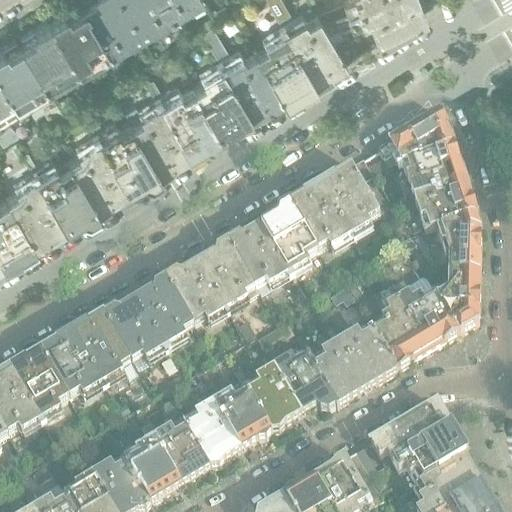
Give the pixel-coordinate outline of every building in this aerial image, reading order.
[(138,33),(117,0),(83,0),(81,2),(83,6),(78,9),(75,5),(47,21),(76,70),(138,33)] [(194,0),(117,0),(138,33),(168,15),(194,0)] [(421,13),(415,0),(347,0),(340,3),(342,6),(315,17),(344,65),(356,57),(348,36),(341,39),(338,31),(366,21),(376,46),(418,21),(421,13)] [(228,16),(223,7),(215,12),(220,21),(228,16)] [(344,65),(315,17),(304,23),(301,18),(262,41),(265,46),(254,53),(281,100),(281,101),(344,65)] [(182,30),(176,20),(172,22),(178,33),(182,30)] [(76,70),(47,21),(19,38),(21,42),(19,44),(16,45),(14,41),(0,49),(0,81),(9,98),(14,106),(45,88),(76,70)] [(178,33),(172,22),(168,25),(174,35),(178,33)] [(281,100),(254,53),(252,54),(252,53),(243,58),(240,54),(201,78),(203,82),(191,89),(219,137),(230,130),(230,129),(231,125),(265,104),(270,106),(270,107),(281,100)] [(121,66),(114,55),(110,58),(116,69),(121,66)] [(0,103),(9,98),(0,81),(0,103)] [(403,89),(399,82),(387,89),(391,97),(403,89)] [(121,90),(117,84),(108,90),(112,96),(121,90)] [(219,137),(191,89),(182,95),(179,91),(157,104),(139,115),(141,119),(129,126),(157,173),(169,167),(168,166),(169,161),(203,141),(208,143),(219,137)] [(62,116),(49,95),(46,97),(52,107),(49,108),(56,119),(62,116)] [(74,108),(68,98),(57,104),(63,114),(74,108)] [(402,169),(455,151),(449,133),(440,119),(378,156),(383,165),(395,158),(402,169)] [(157,173),(129,126),(121,131),(118,127),(104,135),(97,123),(89,128),(96,139),(78,150),(80,154),(66,161),(95,210),(106,204),(106,203),(107,198),(141,178),(146,179),(146,180),(157,173)] [(477,220),(466,185),(455,151),(402,169),(425,236),(437,233),(476,220),(477,220)] [(35,168),(27,154),(22,157),(30,171),(35,168)] [(95,210),(66,161),(56,167),(53,163),(14,187),(11,184),(0,191),(5,198),(34,247),(45,240),(44,239),(45,235),(79,215),(84,216),(84,217),(95,210)] [(387,207),(377,190),(373,183),(363,165),(351,172),(379,220),(381,223),(391,218),(393,217),(392,215),(387,207)] [(379,220),(351,172),(289,209),(290,210),(317,257),(329,250),(332,254),(371,231),(368,226),(379,220)] [(34,247),(5,198),(0,201),(0,268),(34,248),(34,247)] [(399,211),(394,203),(387,207),(392,215),(399,211)] [(317,257),(290,210),(279,216),(280,217),(278,222),(245,242),(240,241),(240,240),(229,247),(256,295),(269,288),(271,292),(311,268),(309,264),(318,258),(317,257)] [(402,234),(391,218),(381,223),(392,240),(402,234)] [(479,329),(481,241),(481,236),(476,220),(437,233),(446,260),(449,260),(448,295),(435,303),(457,342),(479,329)] [(428,250),(421,239),(413,244),(421,255),(428,250)] [(405,258),(416,250),(412,243),(398,248),(405,258)] [(256,295),(229,247),(217,253),(218,254),(217,259),(200,269),(183,279),(178,277),(167,283),(194,333),(208,325),(210,329),(249,305),(246,301),(256,295)] [(194,333),(167,283),(155,290),(156,291),(154,295),(121,315),(116,314),(116,313),(105,320),(133,368),(144,361),(146,366),(163,356),(166,361),(169,359),(171,361),(178,373),(182,371),(171,352),(188,341),(186,337),(194,333)] [(457,342),(435,303),(429,295),(410,306),(401,291),(397,293),(392,283),(386,287),(392,297),(379,304),(388,319),(367,332),(395,378),(457,342)] [(362,298),(356,287),(349,291),(355,302),(362,298)] [(331,301),(331,295),(326,292),(321,295),(321,301),(326,304),(331,301)] [(133,368),(105,320),(104,319),(41,356),(70,404),(81,397),(84,402),(124,378),(121,374),(131,367),(132,368),(133,368)] [(256,340),(247,326),(237,331),(246,346),(256,340)] [(342,340),(335,329),(330,332),(337,343),(342,340)] [(395,378),(367,332),(308,367),(336,412),(337,413),(395,378)] [(337,343),(330,332),(326,334),(333,345),(337,343)] [(274,348),(268,338),(258,344),(264,354),(274,348)] [(336,412),(308,367),(301,355),(243,390),(272,438),(280,436),(285,430),(318,410),(320,414),(329,416),(336,412)] [(70,404),(41,356),(0,380),(0,426),(9,441),(9,440),(19,434),(22,439),(62,415),(59,410),(70,404)] [(178,374),(178,373),(171,361),(161,367),(168,379),(178,374)] [(247,383),(241,373),(235,376),(241,387),(247,383)] [(204,376),(197,380),(201,385),(207,381),(204,376)] [(197,380),(185,387),(190,395),(202,388),(197,380)] [(272,438),(243,390),(182,426),(211,473),(219,472),(225,465),(258,445),(266,444),(272,438)] [(123,422),(115,409),(108,414),(116,427),(123,422)] [(468,461),(451,431),(438,409),(371,448),(379,463),(387,458),(398,478),(405,474),(416,491),(464,463),(468,461)] [(0,446),(9,441),(0,426),(0,453),(1,453),(0,451),(0,446)] [(211,473),(182,426),(123,461),(151,509),(211,473)] [(156,438),(149,427),(145,429),(152,441),(156,438)] [(152,441),(145,429),(141,432),(147,443),(152,441)] [(73,452),(68,442),(56,449),(61,459),(73,452)] [(383,504),(371,484),(379,479),(363,453),(338,468),(333,474),(299,494),(291,496),(286,502),(291,511),(373,511),(372,510),(383,504)] [(148,511),(151,509),(123,461),(91,480),(79,487),(63,497),(71,511),(148,511)] [(493,511),(481,492),(464,463),(416,491),(413,493),(423,511),(421,511),(493,511)] [(35,502),(30,493),(22,497),(28,507),(35,502)] [(71,511),(63,497),(36,511),(71,511)] [(291,511),(286,502),(269,511),(291,511)]
